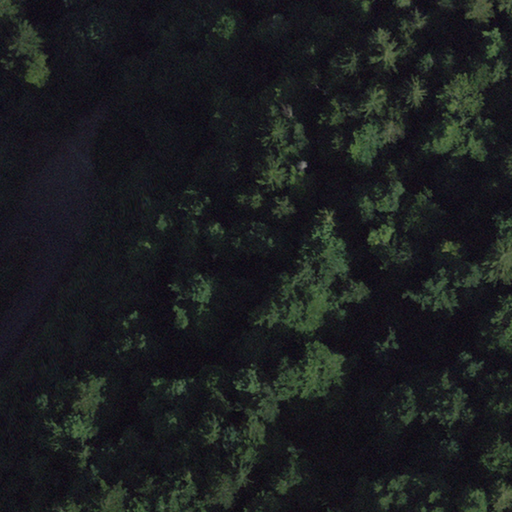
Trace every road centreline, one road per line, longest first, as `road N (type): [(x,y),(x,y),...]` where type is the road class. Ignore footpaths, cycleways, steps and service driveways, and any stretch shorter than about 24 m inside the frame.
road 1 (track): [(38,214),(125,69),(187,0)]
road 2 (unclassified): [(0,238),(13,221),(38,214),(55,245),(47,278),(0,344)]
